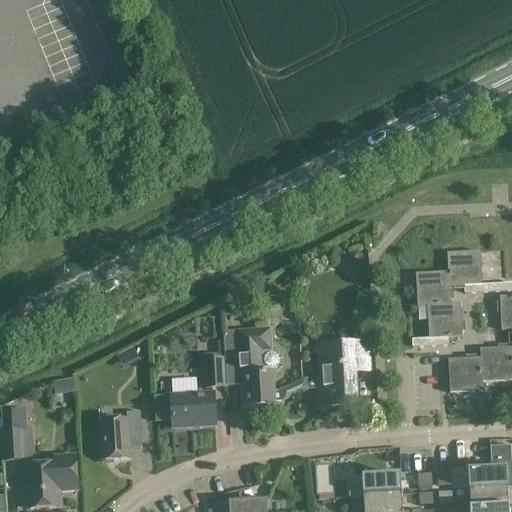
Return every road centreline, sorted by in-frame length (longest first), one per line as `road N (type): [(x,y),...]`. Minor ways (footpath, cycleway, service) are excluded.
road 1 (primary): [(0,333),(511,79)]
road 2 (residential): [(122,511),(143,493),(322,438),(511,432)]
